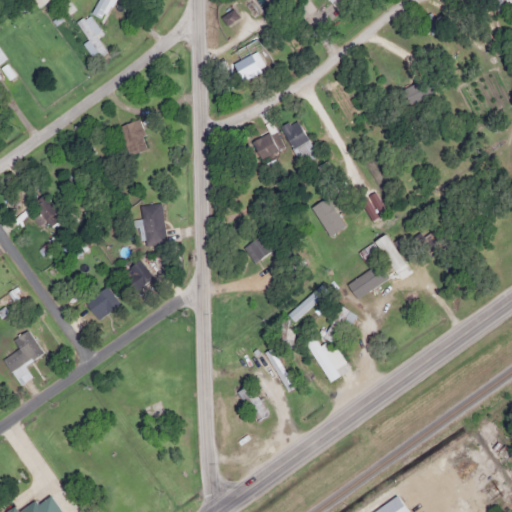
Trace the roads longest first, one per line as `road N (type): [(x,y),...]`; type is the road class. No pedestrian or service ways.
road 1 (secondary): [(207,511),(194,0)]
road 2 (secondary): [(216,511),(511,300)]
road 3 (residential): [(199,127),(266,103),(412,0)]
road 4 (residential): [(0,161),(195,17)]
road 5 (residential): [(0,423),(199,285)]
road 6 (residential): [(88,358),(0,230)]
